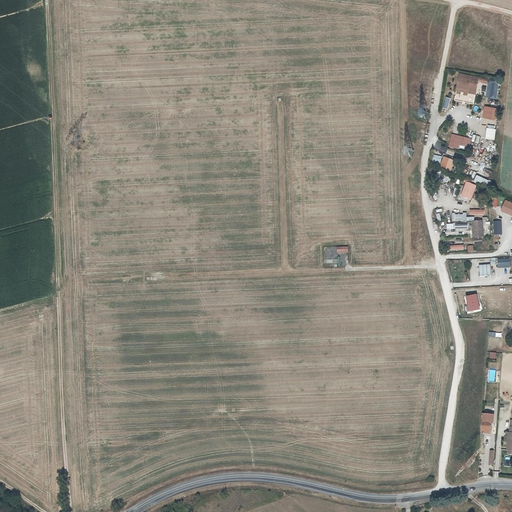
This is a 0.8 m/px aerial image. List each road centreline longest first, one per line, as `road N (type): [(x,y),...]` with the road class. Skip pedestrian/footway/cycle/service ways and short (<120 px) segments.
road 1 (track): [(48,0),(69,511)]
road 2 (unclassified): [(439,491),(460,353),(424,178),(456,0)]
road 3 (tertiary): [(439,491),(375,498),(257,475),(179,488),(135,511)]
road 4 (track): [(440,265),(148,278)]
road 5 (track): [(284,272),(280,99)]
